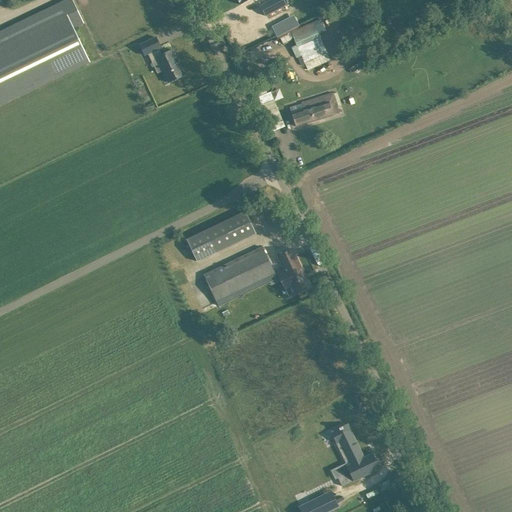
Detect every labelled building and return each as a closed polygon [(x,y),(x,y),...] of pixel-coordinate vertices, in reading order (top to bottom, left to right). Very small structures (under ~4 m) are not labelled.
[(90,62),(85,51),(74,28),(84,23),(72,0),(65,0),(0,31),(0,105),(79,68),(90,62)] [(270,0),(259,6),(264,16),(286,5),(283,0),(270,0)] [(304,62),(312,59),(326,53),(314,22),(300,29),(291,33),(303,60),(304,62)] [(280,39),(283,44),(291,40),(288,35),(280,39)] [(159,48),(161,47),(156,37),(140,45),(145,55),(148,54),(151,61),(157,58),(168,83),(184,75),(180,66),(177,59),(176,59),(172,50),(162,55),(159,48)] [(286,63),(278,62),(277,70),(285,71),(286,63)] [(271,131),(285,126),(276,101),(281,99),(277,87),(257,95),(271,131)] [(333,93),(311,100),(302,103),(304,110),(292,113),(296,126),(305,123),(339,113),(337,106),(335,102),(333,93)] [(256,233),(245,211),(186,240),(197,262),(256,233)] [(218,306),(220,305),(225,303),(269,281),(277,278),(275,274),(262,247),(204,275),(210,289),(217,303),(218,306)] [(284,270),(277,273),(279,277),(285,289),(289,296),(295,293),(296,294),(310,287),(292,249),(278,256),(284,270)] [(307,320),(288,329),(291,335),(277,342),(284,358),(295,353),(294,352),(299,350),(301,354),(299,355),(309,376),(312,374),(317,383),(333,376),(330,370),(333,369),(328,359),(329,359),(328,358),(326,359),(323,352),(325,351),(323,347),(318,337),(316,338),(307,320)] [(350,464),(335,472),(338,478),(342,486),(353,480),(379,468),(379,467),(377,468),(375,463),(376,462),(375,459),(373,459),(371,455),(373,454),(372,453),(363,458),(352,434),(347,425),(346,426),(347,426),(351,434),(338,440),(350,464)] [(326,494),(299,507),(301,511),(327,511),(333,509),(326,494)]
